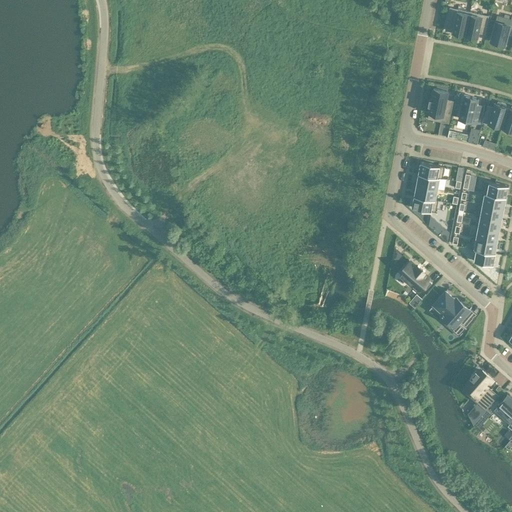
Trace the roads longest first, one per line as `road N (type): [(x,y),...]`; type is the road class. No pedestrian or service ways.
road 1 (unclassified): [(464,511),(435,478),(385,376),(359,355),(222,292),(108,187),(95,143),(102,0)]
road 2 (residential): [(511,370),(491,352),(494,310),(387,215),(403,135)]
road 3 (residential): [(403,135),(429,0)]
